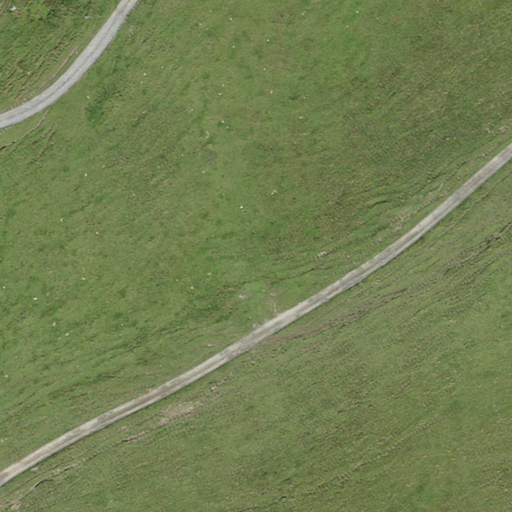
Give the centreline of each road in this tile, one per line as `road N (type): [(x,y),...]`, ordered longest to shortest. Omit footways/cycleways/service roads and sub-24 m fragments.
road 1 (track): [(0,464),(420,227),(511,152)]
road 2 (track): [(129,0),(35,110),(0,121)]
